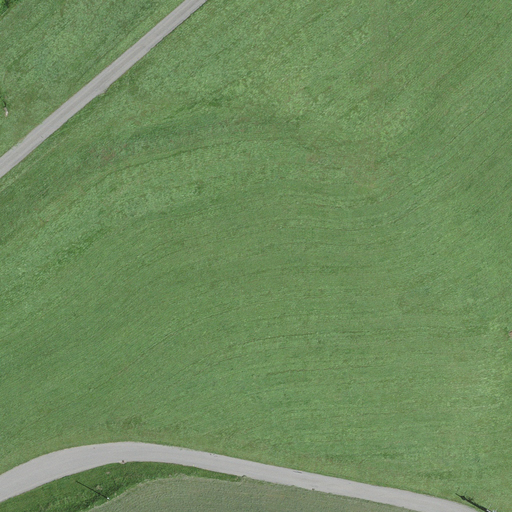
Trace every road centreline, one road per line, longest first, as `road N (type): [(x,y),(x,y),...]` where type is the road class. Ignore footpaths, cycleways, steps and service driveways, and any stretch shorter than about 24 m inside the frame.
road 1 (residential): [(453,511),(132,452),(74,458),(0,488)]
road 2 (residential): [(0,168),(197,0)]
